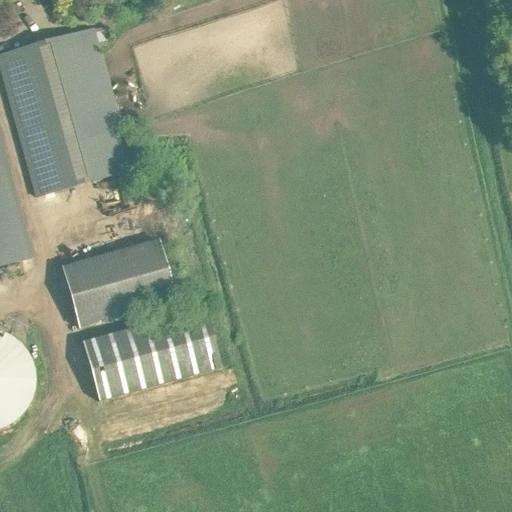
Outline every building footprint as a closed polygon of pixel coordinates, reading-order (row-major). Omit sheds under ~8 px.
[(0,70),(36,200),(131,173),(91,32),(0,57),(0,70)] [(0,268),(31,260),(0,148),(0,268)] [(160,244),(62,271),(78,335),(176,307),(160,244)] [(204,312),(82,346),(98,405),(221,371),(204,312)] [(0,434),(7,432),(13,428),(18,424),(23,419),(28,414),(31,408),(34,401),(36,395),(36,388),(36,381),(35,374),(33,367),(30,361),(27,355),(22,350),(17,345),(11,341),(5,338),(0,336),(0,434)]
